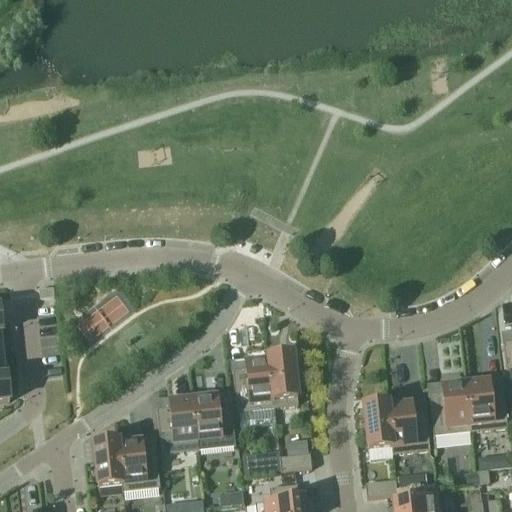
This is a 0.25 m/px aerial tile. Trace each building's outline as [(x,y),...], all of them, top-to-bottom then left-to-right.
[(37,294),(39,303),(53,302),(52,292),(37,294)] [(511,345),(502,347),(505,375),(509,374),(511,392),(511,345)] [(297,410),(291,359),(289,359),(289,362),(282,363),(281,360),(267,362),(273,413),(297,410)] [(273,413),(267,362),(254,363),(254,366),(244,367),(245,374),(231,375),(236,417),(273,413)] [(3,381),(3,382),(0,382),(0,406),(9,405),(8,395),(6,381),(3,381)] [(506,433),(502,391),(488,392),(488,386),(478,387),(477,384),(464,385),(469,437),(506,433)] [(469,437),(464,385),(450,387),(450,390),(440,391),(441,397),(428,399),(432,441),(469,437)] [(197,455),(234,451),(230,406),(216,407),(215,401),(206,402),(205,399),(192,400),(197,455)] [(156,414),(160,459),(197,455),(192,400),(178,402),(178,405),(168,406),(169,413),(156,414)] [(429,455),(424,413),(411,415),(410,408),(400,409),(400,406),(386,408),(392,459),(429,455)] [(386,408),(362,410),(367,455),(390,452),(391,459),(392,459),(386,408)] [(141,452),(140,445),(130,446),(130,444),(116,445),(122,496),(159,492),(154,451),(141,452)] [(116,445),(93,448),(97,492),(120,489),(121,497),(122,496),(116,445)] [(278,455),(241,459),(244,479),(280,475),(279,462),(278,455)] [(508,457),(497,459),(498,472),(510,471),(508,457)] [(310,474),(309,459),(279,462),(280,475),(280,477),(310,474)] [(488,488),(487,475),(477,476),(479,489),(488,488)] [(476,476),(464,477),(466,491),(478,490),(476,476)] [(408,480),(396,481),(397,497),(410,495),(408,480)] [(366,503),(396,500),(394,485),(364,489),(366,503)] [(264,507),(254,508),(254,511),(302,511),(302,503),(297,503),(296,490),(268,493),(269,506),(264,507)] [(241,495),(228,496),(229,510),(242,509),(241,495)] [(441,511),(440,501),(393,507),(393,511),(441,511)]
